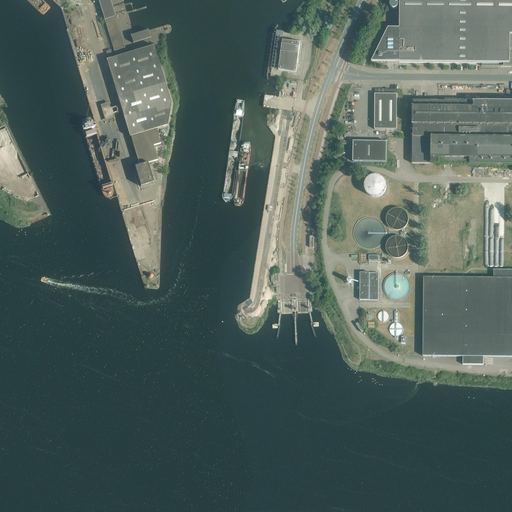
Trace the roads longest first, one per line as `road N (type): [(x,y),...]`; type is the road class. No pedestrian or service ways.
road 1 (tertiary): [(302,311),(293,244),(298,198),(331,69)]
road 2 (unclassified): [(511,78),(366,77),(331,69)]
road 3 (track): [(252,310),(287,190)]
